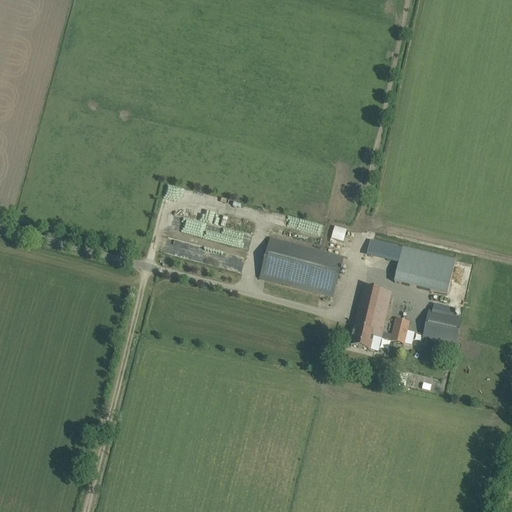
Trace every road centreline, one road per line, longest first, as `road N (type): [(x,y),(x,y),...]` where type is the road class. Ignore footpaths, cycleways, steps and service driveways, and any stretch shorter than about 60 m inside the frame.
road 1 (unclassified): [(332,310),(0,226)]
road 2 (track): [(408,0),(345,304),(332,310)]
road 3 (track): [(153,266),(88,511)]
